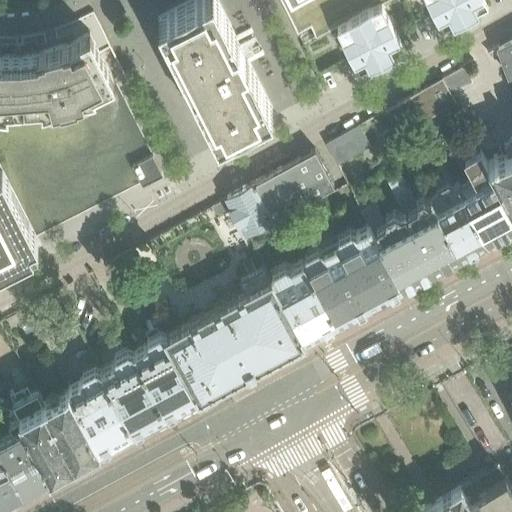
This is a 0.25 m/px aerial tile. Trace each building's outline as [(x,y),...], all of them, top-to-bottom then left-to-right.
[(272,107),(249,61),(247,57),(246,57),(237,39),(238,39),(217,0),(189,0),(185,2),(174,8),(166,12),(166,13),(158,17),(183,65),(184,66),(193,84),(195,88),(218,134),(226,130),(234,126),(234,127),(257,115),(256,115),(264,111),(272,107)] [(280,0),(297,34),(310,27),(316,38),(338,26),(360,15),(382,4),(389,0),(280,0)] [(466,16),(457,0),(429,0),(437,16),(438,16),(443,27),(454,22),(455,22),(466,16)] [(457,0),(466,16),(477,11),(477,10),(488,5),(485,0),(457,0)] [(399,36),(387,14),(382,4),(360,15),(383,59),(393,53),(404,47),(398,36),(399,36)] [(0,108),(7,110),(43,107),(52,104),(86,94),(95,92),(115,82),(116,82),(113,77),(100,50),(111,45),(93,10),(92,11),(73,20),(54,28),(44,31),(37,32),(21,35),(17,35),(10,35),(0,35),(0,108)] [(383,59),(360,15),(338,26),(343,36),(342,37),(354,59),(360,70),(371,64),(371,65),(383,59)] [(511,36),(504,41),(496,46),(507,75),(509,75),(511,73),(511,36)] [(456,101),(443,76),(410,94),(423,119),(424,118),(427,124),(434,121),(431,114),(456,101)] [(0,265),(33,249),(32,247),(38,244),(35,239),(37,237),(36,236),(142,182),(142,184),(143,183),(162,174),(152,153),(116,82),(115,82),(95,92),(86,94),(52,104),(43,107),(7,110),(0,108),(0,265)] [(406,122),(395,102),(385,108),(395,127),(406,122)] [(370,144),(359,122),(325,141),(337,162),(370,144)] [(511,134),(510,136),(507,141),(504,142),(508,153),(507,153),(498,156),(496,153),(493,155),(494,158),(487,161),(511,206),(511,134)] [(511,222),(511,206),(487,161),(478,144),(476,145),(473,144),(465,148),(464,152),(462,153),(464,156),(463,156),(472,174),(458,182),(457,181),(486,236),(486,237),(511,222)] [(276,215),(334,182),(315,147),(225,197),(231,208),(245,232),(252,229),(270,219),(276,215)] [(459,251),(431,194),(427,196),(423,193),(416,197),(416,202),(415,202),(399,172),(387,178),(403,208),(435,264),(459,251)] [(486,236),(457,181),(453,183),(447,181),(436,187),(434,193),(431,194),(459,251),(486,236)] [(231,208),(225,197),(211,204),(217,216),(231,208)] [(435,264),(403,208),(400,210),(393,207),(384,212),(383,217),(374,199),(360,206),(369,222),(402,282),(435,264)] [(320,210),(314,200),(308,204),(313,213),(320,210)] [(256,236),(274,226),(270,219),(252,229),(256,236)] [(402,282),(369,222),(356,229),(350,227),(338,233),(336,240),(369,300),(389,289),(389,290),(402,283),(402,282)] [(369,301),(369,300),(336,240),(323,247),(317,245),(305,251),(303,256),(304,257),(336,318),(356,307),(356,308),(369,301)] [(336,318),(304,257),(291,264),(284,262),(272,269),(270,274),(303,335),(323,325),(336,318)] [(303,335),(270,274),(264,262),(238,276),(244,288),(165,331),(199,392),(199,393),(304,337),(303,335)] [(199,392),(165,331),(160,329),(148,336),(146,343),(133,349),(166,409),(167,410),(179,403),(179,402),(199,392)] [(166,409),(133,349),(127,347),(115,354),(113,361),(101,367),(133,427),(134,428),(147,421),(146,420),(166,409)] [(133,427),(101,367),(94,365),(82,372),(81,378),(68,385),(100,445),(101,445),(114,438),(113,438),(133,427)] [(100,445),(68,385),(42,399),(56,423),(76,459),(100,445)] [(76,459),(56,423),(42,399),(37,388),(12,402),(19,415),(51,472),(76,459)] [(51,472),(19,415),(9,421),(13,428),(0,434),(0,443),(25,486),(51,472)] [(0,499),(25,486),(0,443),(0,499)] [(511,511),(511,483),(505,473),(505,472),(493,480),(486,469),(461,483),(461,482),(411,511),(511,511)]
